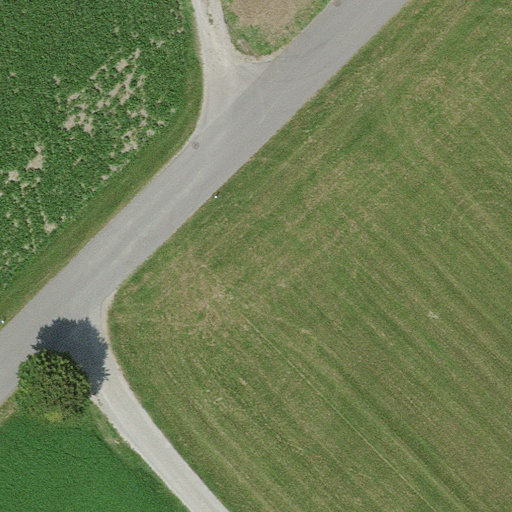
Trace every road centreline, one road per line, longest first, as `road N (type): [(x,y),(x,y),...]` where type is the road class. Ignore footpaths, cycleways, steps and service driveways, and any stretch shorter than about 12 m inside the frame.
road 1 (unclassified): [(0,389),(391,0)]
road 2 (track): [(87,304),(264,511)]
road 3 (track): [(257,136),(228,0)]
